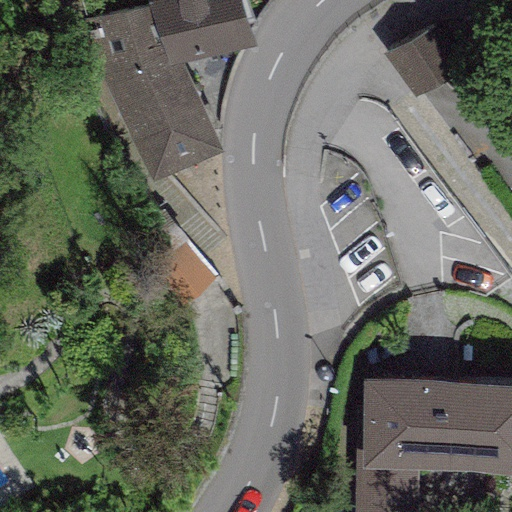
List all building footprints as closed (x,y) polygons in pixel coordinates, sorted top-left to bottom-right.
[(152,0),(124,0),(84,14),(136,167),(219,139),(188,47),(170,53),(152,0)] [(256,29),(245,0),(152,0),(170,53),(188,47),(256,29)] [(442,17),(398,43),(440,116),(485,91),(442,17)] [(205,255),(183,235),(154,267),(187,298),(217,266),(205,255)] [(511,363),(363,363),(362,450),(511,451),(511,363)]
